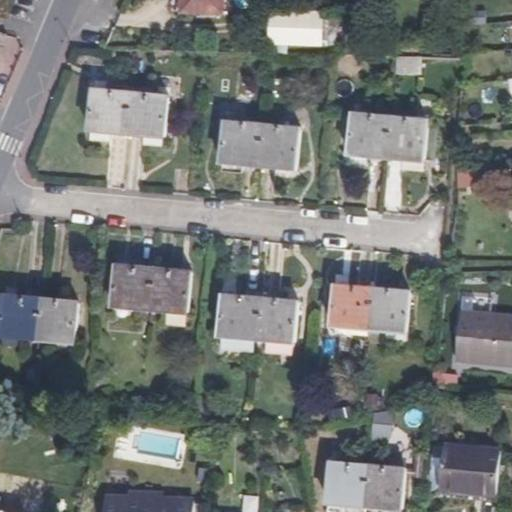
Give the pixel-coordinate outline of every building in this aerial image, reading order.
[(182,0),(182,11),(225,13),(225,0),(182,0)] [(364,6),(348,5),(347,35),(363,35),(364,6)] [(324,14),(272,12),(271,43),(264,42),(264,54),(288,55),(288,44),(323,45),(338,45),(339,14),(324,14)] [(420,58),(399,57),(398,70),(420,70),(420,58)] [(132,135),(136,94),(98,91),(94,131),(132,135)] [(173,97),(136,94),(132,135),(169,138),(173,97)] [(353,156),(389,160),(393,120),(357,116),(353,156)] [(393,120),(389,160),(425,163),(429,123),(393,120)] [(263,168),(267,130),(231,127),(227,165),(263,168)] [(304,133),(267,130),(263,168),(302,172),(304,133)] [(459,169),(457,186),(479,185),(478,168),(459,169)] [(504,178),(503,169),(479,170),(480,179),(504,178)] [(156,310),(159,270),(123,267),(120,307),(156,310)] [(198,274),(159,270),(156,310),(195,314),(198,274)] [(373,331),(376,292),(339,288),(335,328),(373,331)] [(415,295),(376,292),(373,331),(411,335),(415,295)] [(43,340),(47,300),(8,297),(4,337),(43,340)] [(262,341),(264,300),(228,297),(224,338),(262,341)] [(84,303),(47,300),(43,340),(81,343),(84,303)] [(303,303),(264,300),(262,341),(299,344),(303,303)] [(511,325),(462,321),(457,365),(511,369),(511,325)] [(433,375),(432,385),(456,387),(457,377),(433,375)] [(386,400),(368,399),(367,413),(385,414),(386,400)] [(328,415),(331,427),(347,423),(345,411),(328,415)] [(447,446),(442,490),(499,496),(503,451),(447,446)] [(365,511),(366,507),(370,468),(332,464),(329,504),(347,506),(346,511),(365,511)] [(406,471),(370,468),(366,507),(403,511),(406,471)] [(109,477),(107,488),(119,491),(121,478),(109,477)] [(199,511),(200,505),(147,503),(146,511),(199,511)]
